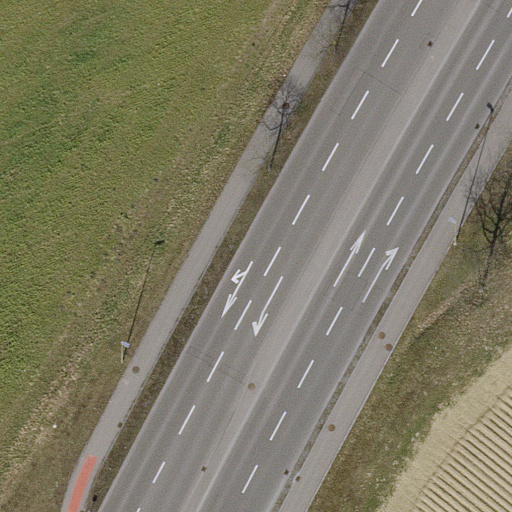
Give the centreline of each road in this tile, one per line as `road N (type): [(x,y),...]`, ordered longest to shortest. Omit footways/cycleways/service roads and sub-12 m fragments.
road 1 (primary): [(419,0),(146,511)]
road 2 (primary): [(233,511),(511,15)]
